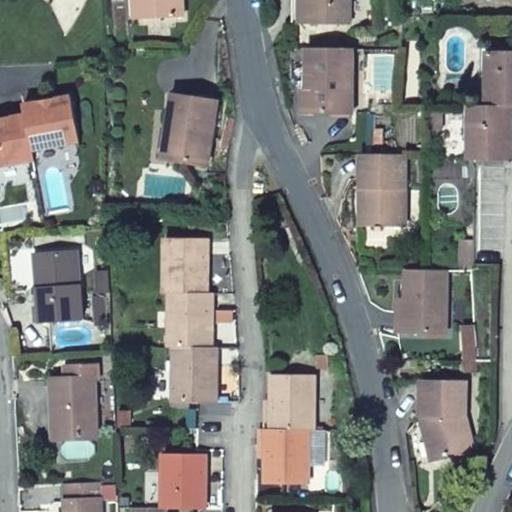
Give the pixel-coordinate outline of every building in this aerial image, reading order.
[(178,11),(177,0),(136,0),(137,13),(178,11)] [(296,0),(296,21),(305,21),(304,0),(296,0)] [(304,0),(305,21),(346,21),(346,0),(304,0)] [(350,111),(350,47),(305,46),(305,91),(311,92),(311,111),(350,111)] [(511,50),(484,50),(484,104),(509,105),(511,104),(511,50)] [(169,92),(164,126),(170,126),(165,156),(204,161),(214,98),(169,92)] [(22,102),(24,111),(31,146),(78,138),(69,93),(22,102)] [(467,104),(466,160),(472,159),(508,160),(509,105),(484,104),(467,104)] [(24,111),(0,115),(0,161),(33,156),(31,146),(24,111)] [(366,189),(365,225),(401,226),(402,154),(357,153),(357,188),(366,189)] [(164,237),(164,292),(168,292),(205,292),(206,237),(164,237)] [(457,240),(457,264),(471,264),(471,240),(457,240)] [(81,321),(76,253),(34,255),(36,281),(44,281),(44,290),(37,290),(39,324),(81,321)] [(444,332),(444,269),(403,268),(403,299),(411,300),(411,332),(444,332)] [(36,281),(37,290),(44,290),(44,281),(36,281)] [(168,292),(167,346),(173,346),(210,346),(210,292),(205,292),(168,292)] [(99,327),(109,327),(108,299),(98,299),(99,327)] [(394,299),(394,331),(411,332),(411,300),(403,299),(394,299)] [(173,346),(171,400),(214,400),(215,346),(210,346),(173,346)] [(50,382),(52,443),(65,442),(93,441),(92,382),(96,382),(95,368),(66,370),(66,382),(50,382)] [(318,428),(319,374),(276,373),(275,406),(269,406),(276,429),(320,430),(318,428)] [(461,416),(461,381),(418,380),(418,415),(424,415),(432,459),(468,449),(461,416)] [(432,459),(424,415),(418,415),(427,461),(432,459)] [(271,484),(314,485),(320,430),(276,429),(265,430),(264,450),(271,451),(271,484)] [(52,443),(53,468),(66,467),(65,442),(52,443)] [(160,453),(160,507),(203,507),(203,453),(160,453)] [(96,511),(96,485),(62,486),(62,511),(96,511)]
